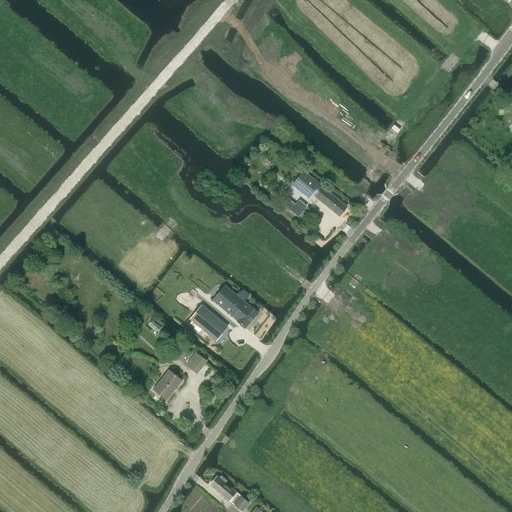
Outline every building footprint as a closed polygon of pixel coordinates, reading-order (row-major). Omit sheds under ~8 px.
[(303,170),(291,185),(308,198),(312,193),(315,195),(321,188),(319,186),(320,184),(303,170)] [(315,195),(314,196),(339,216),(346,207),(322,187),(321,188),(315,195)] [(249,306),(244,301),(249,295),(242,290),(237,296),(224,285),(212,300),(237,321),(245,328),(258,313),(250,306),(249,306)] [(201,305),(190,319),(205,331),(203,334),(206,336),(208,334),(216,340),(227,327),(201,305)] [(195,354),(185,366),(195,374),(205,362),(195,354)] [(154,390),(167,400),(182,381),(170,371),(154,390)] [(216,476),(209,485),(241,511),(248,503),(224,483),(226,480),(221,476),(219,478),(216,476)]
